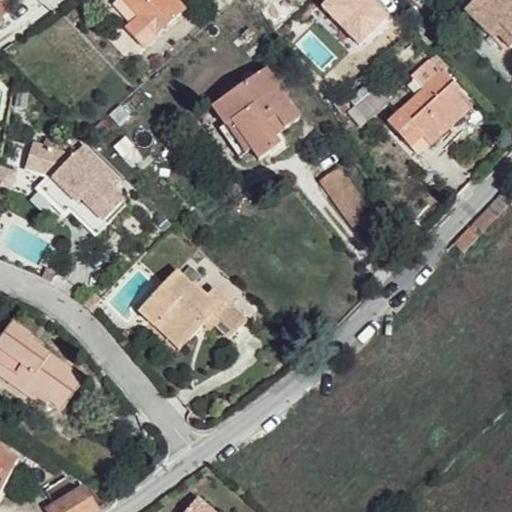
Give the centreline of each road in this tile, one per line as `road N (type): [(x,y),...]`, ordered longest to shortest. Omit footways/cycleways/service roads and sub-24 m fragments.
road 1 (residential): [(198,459),(301,387),(511,172)]
road 2 (residential): [(198,459),(81,321),(0,277)]
